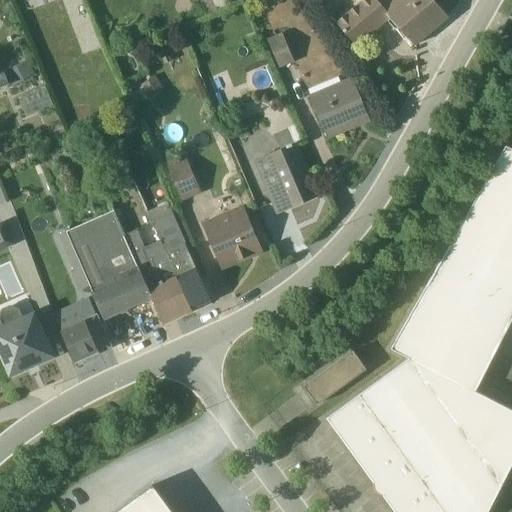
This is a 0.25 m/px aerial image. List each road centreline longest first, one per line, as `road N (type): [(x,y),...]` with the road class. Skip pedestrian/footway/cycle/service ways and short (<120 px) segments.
road 1 (residential): [(487,0),(331,262),(269,311),(178,351)]
road 2 (residential): [(178,351),(0,449)]
road 3 (unclassified): [(178,351),(298,511)]
